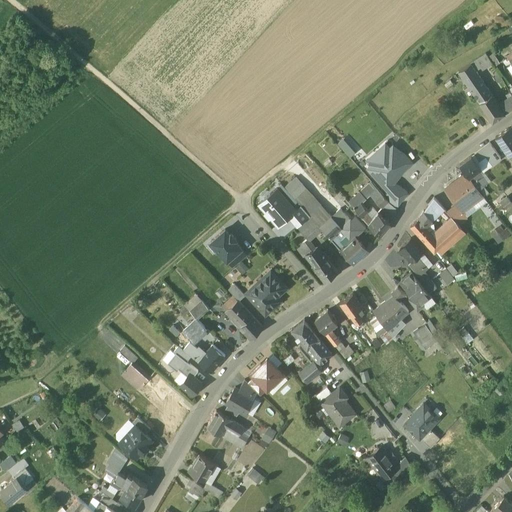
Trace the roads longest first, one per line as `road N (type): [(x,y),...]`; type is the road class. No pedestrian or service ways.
road 1 (residential): [(141,511),(240,353),(376,254),(446,162),(511,118)]
road 2 (track): [(242,196),(10,0)]
road 3 (track): [(42,371),(242,196)]
road 4 (track): [(467,0),(293,151)]
road 5 (track): [(324,292),(242,196)]
